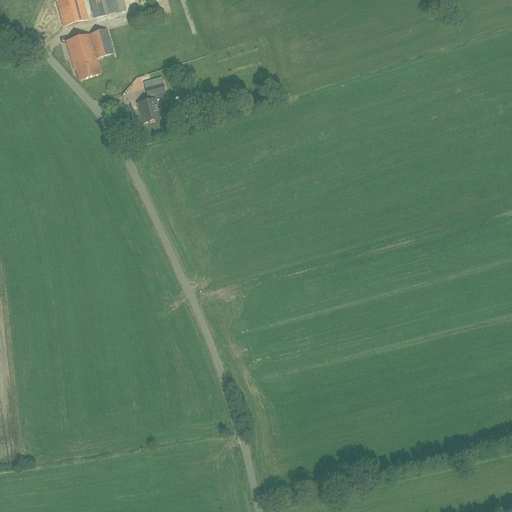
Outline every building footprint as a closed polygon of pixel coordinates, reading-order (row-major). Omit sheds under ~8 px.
[(81,0),(62,0),(56,2),(63,28),(87,21),(81,0)] [(100,0),(88,0),(93,19),(105,17),(101,2),(100,0)] [(120,0),(108,0),(101,2),(105,17),(105,19),(124,15),(120,0)] [(84,80),(101,75),(96,59),(113,54),(106,31),(66,42),(74,71),(80,69),(84,80)] [(147,97),(165,93),(162,78),(144,82),(147,97)] [(156,99),(137,104),(142,124),(161,119),(156,99)]
